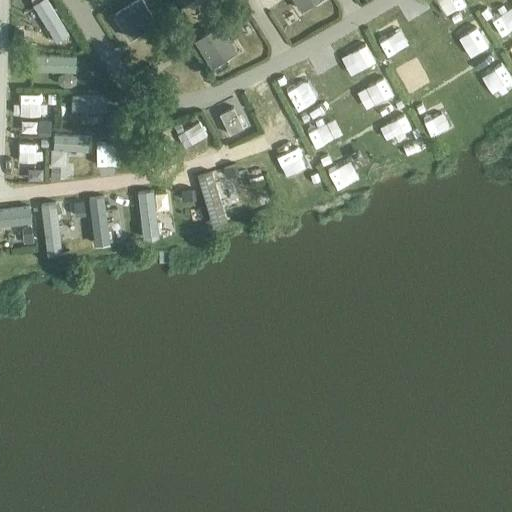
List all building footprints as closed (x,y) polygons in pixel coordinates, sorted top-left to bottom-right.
[(22,0),(40,37),(62,26),(49,0),(22,0)] [(195,0),(173,0),(180,10),(195,0)] [(294,0),(303,13),(323,0),(294,0)] [(463,0),(444,0),(451,13),(466,6),(463,0)] [(508,0),(483,9),(490,28),(511,19),(511,5),(510,0),(508,0)] [(132,43),(157,27),(140,1),(116,17),(132,43)] [(449,27),(455,43),(481,33),(475,17),(449,27)] [(374,34),(384,52),(410,37),(401,20),(374,34)] [(222,29),(198,44),(214,70),(239,54),(222,29)] [(193,30),(187,34),(192,42),(198,37),(193,30)] [(364,31),(345,40),(354,60),(373,51),(364,31)] [(23,32),(12,32),(12,42),(23,42),(23,32)] [(62,75),(63,51),(24,50),(23,74),(62,75)] [(491,56),(480,62),(489,80),(501,75),(491,56)] [(395,69),(400,83),(424,75),(419,61),(395,69)] [(277,83),(285,99),(313,85),(305,69),(277,83)] [(385,70),(366,79),(375,100),(394,91),(385,70)] [(20,110),(41,112),(42,90),(21,88),(20,110)] [(60,115),(80,115),(80,103),(101,102),(100,89),(59,90),(60,115)] [(55,92),(47,92),(47,103),(55,103),(55,92)] [(235,106),(221,113),(231,135),(245,128),(235,106)] [(407,108),(385,117),(393,137),(415,129),(407,108)] [(185,130),(197,125),(193,113),(180,118),(185,130)] [(114,119),(113,131),(120,132),(121,119),(114,119)] [(325,119),(303,130),(309,144),(332,134),(325,119)] [(10,129),(9,145),(41,145),(41,129),(10,129)] [(49,132),(47,160),(81,163),(83,135),(49,132)] [(120,133),(106,133),(106,152),(119,153),(120,133)] [(277,161),(299,155),(293,136),(272,142),(277,161)] [(349,150),(355,162),(366,156),(360,144),(349,150)] [(18,149),(17,162),(29,163),(30,150),(18,149)] [(331,186),(351,176),(341,157),(321,167),(331,186)] [(237,163),(224,167),(227,176),(239,172),(237,163)] [(51,167),(50,178),(60,178),(61,167),(51,167)] [(164,187),(135,188),(137,231),(156,230),(155,206),(164,206),(164,187)] [(195,189),(181,190),(182,200),(196,198),(195,189)] [(119,194),(90,195),(90,213),(119,212),(119,194)] [(38,244),(51,243),(45,200),(33,202),(38,244)] [(85,202),(74,203),(75,215),(86,214),(85,202)] [(0,224),(28,224),(28,203),(0,203),(0,224)] [(31,227),(23,228),(25,243),(33,242),(31,227)]
